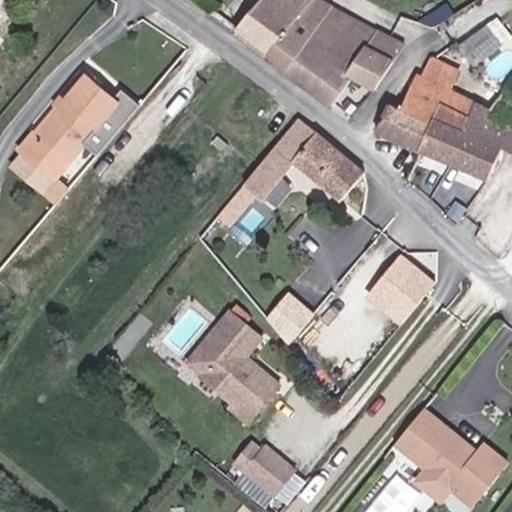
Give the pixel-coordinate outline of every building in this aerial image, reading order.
[(387,0),(240,0),(235,5),(296,48),(337,83),(363,54),(384,66),(403,35),(387,22),(399,8),(387,0)] [(414,20),(399,8),(387,22),(403,35),(414,20)] [(471,79),(504,52),(482,30),(445,57),(471,79)] [(418,87),(435,68),(433,66),(413,85),(418,87)] [(81,68),(68,82),(77,90),(60,108),(36,134),(33,131),(18,147),(53,181),(120,104),(81,68)] [(453,141),(475,106),(453,97),(457,79),(435,68),(418,87),(413,85),(409,83),(399,109),(386,105),(373,134),(415,150),(424,133),(453,141)] [(77,90),(68,82),(51,99),(60,108),(77,90)] [(496,115),(475,106),(453,141),(424,133),(415,150),(506,185),(511,176),(511,99),(510,98),(496,115)] [(361,171),(300,113),(253,171),(260,177),(253,187),(263,195),(293,160),(338,196),(361,171)] [(242,186),(233,196),(248,208),(257,198),(242,186)] [(405,318),(438,276),(404,251),(371,294),(405,318)] [(258,340),(226,315),(193,357),(208,367),(198,379),(230,405),(233,400),(254,417),(278,388),(242,359),(258,340)] [(208,367),(193,357),(183,368),(198,379),(208,367)] [(233,400),(230,405),(251,421),(254,417),(233,400)] [(397,446),(474,503),(505,462),(481,444),(477,449),(470,457),(445,438),(452,430),(424,410),(397,446)] [(477,449),(452,430),(445,438),(470,457),(477,449)] [(252,446),(235,468),(246,476),(262,453),(252,446)] [(262,453),(246,476),(276,498),(296,471),(266,449),(262,453)] [(409,511),(426,493),(401,471),(365,511),(409,511)]
